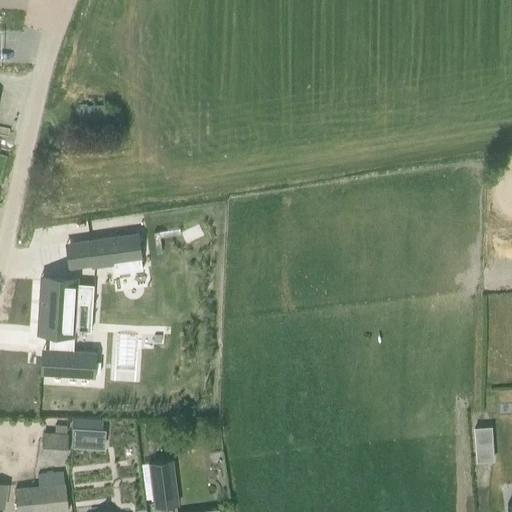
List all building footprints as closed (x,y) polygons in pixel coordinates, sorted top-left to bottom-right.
[(78,108),(79,128),(107,126),(106,106),(78,108)] [(137,233),(87,240),(91,267),(114,264),(115,272),(115,273),(116,273),(115,272),(124,271),(124,272),(125,271),(141,268),(141,269),(142,269),(142,268),(141,268),(140,260),(141,260),(137,233)] [(38,304),(37,328),(50,329),(49,349),(47,349),(46,373),(93,376),(95,351),(72,350),(73,335),(74,335),(74,334),(73,334),(73,330),(78,330),(78,332),(85,332),(85,330),(90,330),(91,329),(90,329),(90,316),(91,316),(91,315),(90,315),(91,301),(92,301),(92,300),(92,285),(93,285),(93,284),(92,284),(92,285),(77,284),(77,283),(40,281),(39,297),(38,297),(38,298),(39,298),(38,303),(38,304)] [(73,428),(72,445),(84,446),(85,429),(73,428)] [(46,454),(65,455),(67,435),(47,434),(46,454)] [(149,462),(155,507),(181,504),(175,459),(149,462)] [(48,511),(68,510),(63,470),(38,473),(39,486),(14,489),(16,511),(48,511)] [(0,506),(6,507),(10,483),(0,481),(0,506)]
